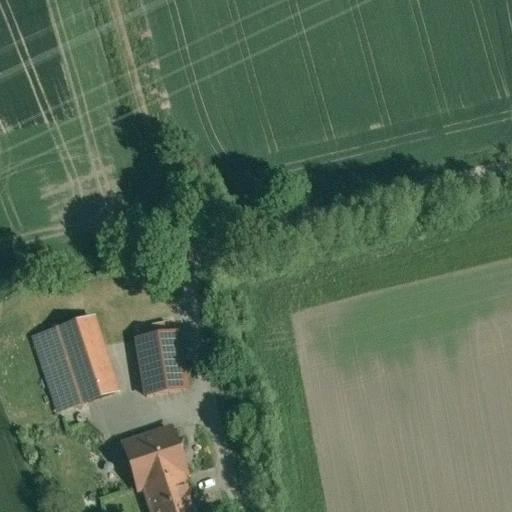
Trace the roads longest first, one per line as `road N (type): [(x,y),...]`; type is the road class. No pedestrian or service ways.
road 1 (unclassified): [(511,164),(209,239),(191,267),(186,297),(238,511)]
road 2 (track): [(197,258),(172,225),(109,0)]
